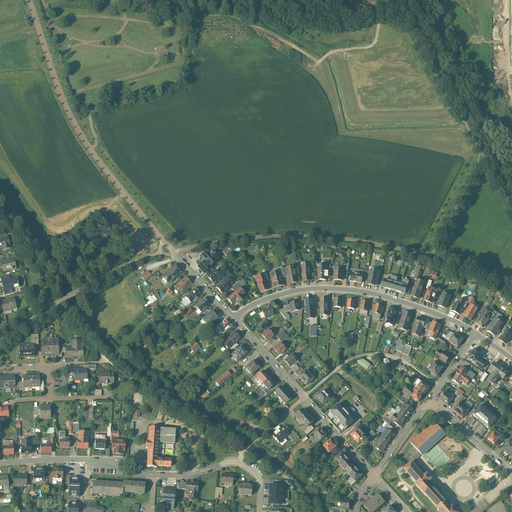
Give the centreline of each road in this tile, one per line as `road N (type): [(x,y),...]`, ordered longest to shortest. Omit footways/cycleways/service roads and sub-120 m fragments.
road 1 (residential): [(234,318),(85,143),(29,0)]
road 2 (residential): [(475,333),(393,299),(321,288),(272,297),(234,318)]
road 3 (residential): [(0,464),(87,459),(153,475)]
road 4 (residential): [(153,475),(237,462),(258,479),(259,511)]
